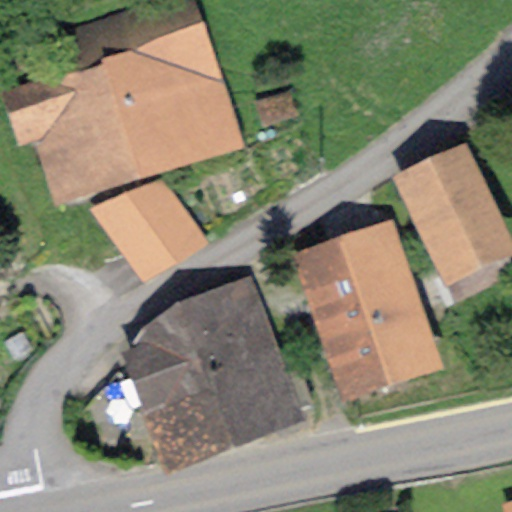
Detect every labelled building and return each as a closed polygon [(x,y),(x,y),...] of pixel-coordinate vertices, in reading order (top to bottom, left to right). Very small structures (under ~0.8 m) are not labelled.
[(53,134),(70,189),(222,141),(205,86),(169,98),(161,74),(203,61),(185,5),(65,43),(77,81),(18,100),(27,128),(68,115),(72,128),(53,134)] [(511,273),(511,267),(464,166),(411,191),(450,273),(438,279),(450,303),(511,273)] [(153,276),(196,246),(154,187),(104,208),(153,276)] [(426,358),(386,243),(311,269),(350,384),(426,358)] [(132,363),(169,460),(288,415),(285,409),(308,400),(291,354),(267,363),(237,287),(179,309),(145,335),(152,355),(132,363)]
